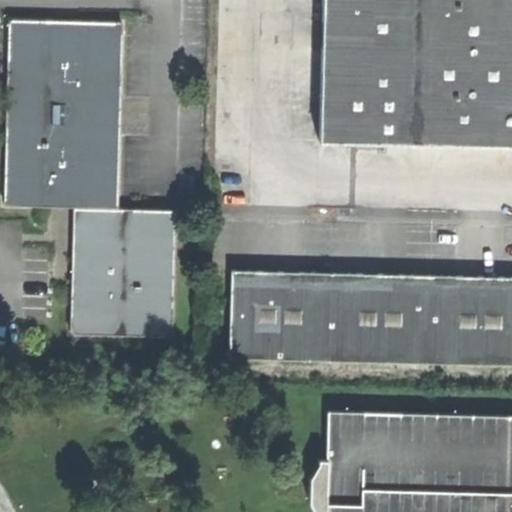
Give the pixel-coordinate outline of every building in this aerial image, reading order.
[(320,142),(511,147),(511,0),(324,0),(323,36),(320,142)] [(14,19),(10,23),(5,202),(10,206),(73,208),(118,209),(124,27),(121,22),(64,21),(14,19)] [(176,211),(118,209),(73,208),(72,273),(71,331),(75,336),(171,338),(174,334),(176,211)] [(278,276),(221,275),(221,362),(277,363),(278,276)] [(333,363),(334,276),(278,276),(277,363),(333,363)] [(390,277),(334,276),(333,363),(389,364),(390,277)] [(446,277),(390,277),(389,364),(444,365),(446,277)] [(511,278),(446,277),(444,365),(511,366),(511,278)] [(328,410),(329,441),(341,440),(341,410),(328,410)] [(511,511),(511,413),(344,412),(343,494),(337,494),(336,511),(511,511)]
